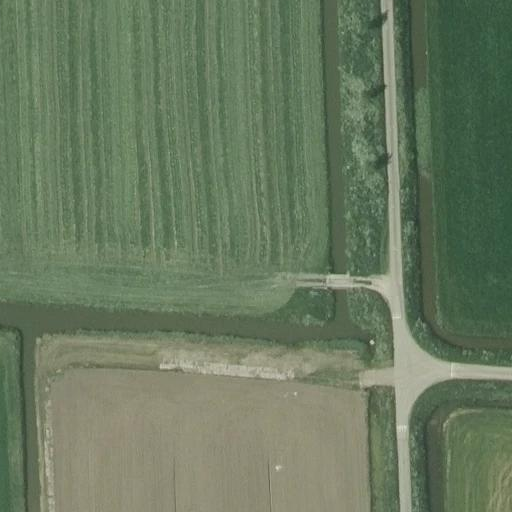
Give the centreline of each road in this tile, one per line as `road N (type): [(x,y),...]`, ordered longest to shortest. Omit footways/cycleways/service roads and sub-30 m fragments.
road 1 (unclassified): [(401,367),(385,0)]
road 2 (unclassified): [(406,511),(401,367)]
